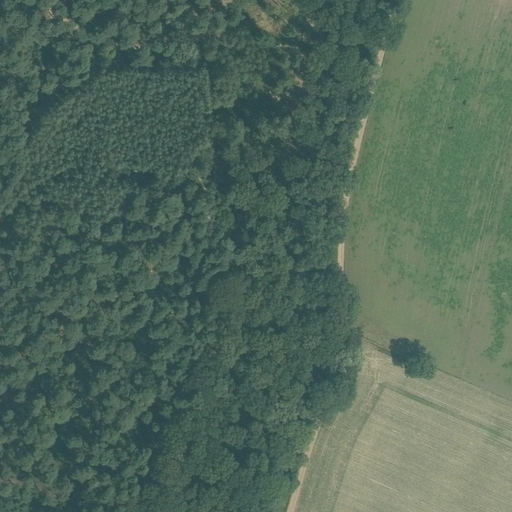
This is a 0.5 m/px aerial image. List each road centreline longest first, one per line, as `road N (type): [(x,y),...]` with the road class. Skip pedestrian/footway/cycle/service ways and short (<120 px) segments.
road 1 (unknown): [(249,511),(288,421),(322,301),(314,161),(329,75),(318,58),(232,31),(69,54),(35,0)]
road 2 (track): [(293,511),(345,378),(341,224),(394,0)]
